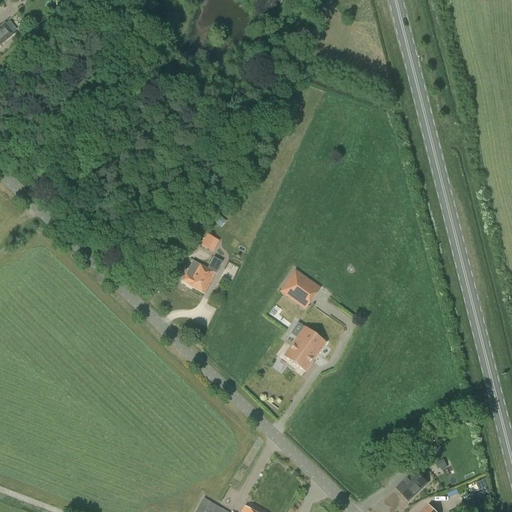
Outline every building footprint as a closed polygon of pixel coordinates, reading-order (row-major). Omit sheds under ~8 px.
[(0,46),(14,35),(13,33),(16,30),(9,23),(6,25),(5,24),(0,27),(0,46)] [(181,118),(171,130),(182,139),(192,127),(181,118)] [(212,132),(203,125),(195,134),(204,141),(212,132)] [(198,244),(204,248),(209,239),(202,235),(198,244)] [(186,274),(182,282),(188,285),(187,286),(204,295),(205,294),(215,274),(221,262),(212,257),(206,269),(192,262),(186,274)] [(305,310),(320,288),(294,270),(279,292),(305,310)] [(296,339),(283,357),(304,373),(314,360),(325,344),(304,328),(296,339)] [(426,450),(431,457),(441,448),(435,442),(426,450)] [(443,460),(435,463),(438,470),(440,469),(441,471),(447,468),(443,460)] [(427,484),(415,472),(397,489),(408,501),(427,484)] [(240,511),(225,511),(203,499),(195,511),(251,511),(244,507),(240,511)] [(479,511),(474,501),(465,506),(453,511),(479,511)]
